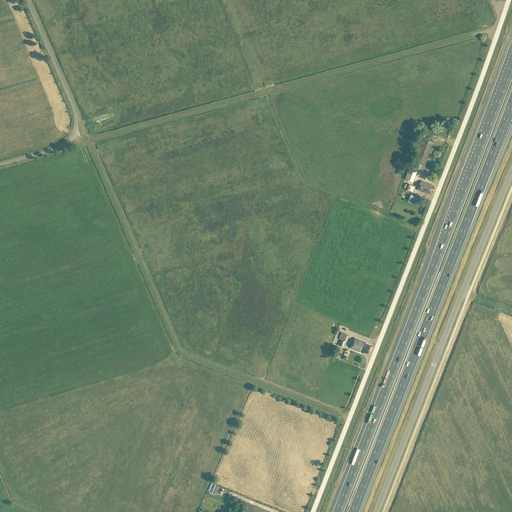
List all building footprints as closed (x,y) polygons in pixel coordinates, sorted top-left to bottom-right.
[(423,170),(433,142),(423,139),(413,167),(423,170)] [(409,169),(405,179),(413,182),(417,172),(409,169)] [(429,184),(421,181),(418,190),(427,194),(430,195),(430,194),(433,186),(429,184)] [(419,204),(422,198),(412,194),(410,200),(419,204)] [(349,336),(345,335),(345,334),(341,333),(339,339),(341,340),(339,346),(344,348),(346,342),(347,342),(349,336)] [(367,354),(371,346),(366,344),(366,343),(355,339),(351,348),(364,354),(364,353),(367,354)]
